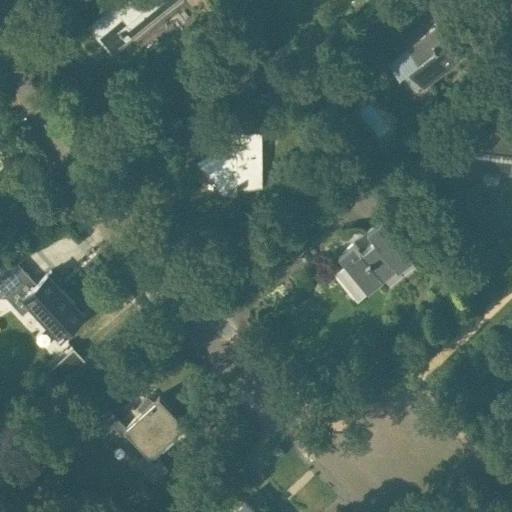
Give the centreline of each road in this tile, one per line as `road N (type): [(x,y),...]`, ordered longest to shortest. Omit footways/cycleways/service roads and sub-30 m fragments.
road 1 (residential): [(511,507),(472,466),(419,455),(368,463),(313,441),(159,284),(0,54)]
road 2 (unknown): [(336,450),(511,296)]
